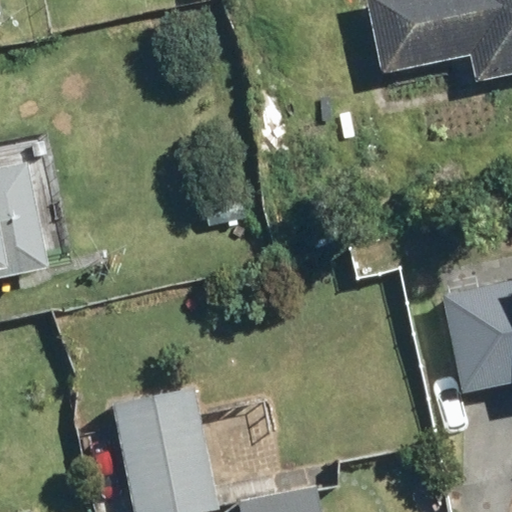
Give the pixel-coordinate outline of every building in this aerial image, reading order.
[(511,0),(362,0),(377,72),(464,54),(470,83),(511,73),(511,0)] [(0,166),(0,277),(45,268),(24,162),(0,166)] [(511,270),(501,273),(505,293),(434,307),(452,398),(511,386),(511,270)] [(107,400),(128,511),(195,511),(214,509),(190,384),(107,400)] [(313,511),(308,482),(235,496),(238,511),(313,511)]
